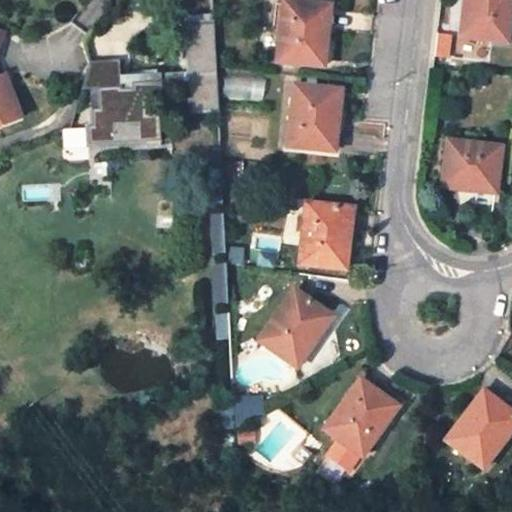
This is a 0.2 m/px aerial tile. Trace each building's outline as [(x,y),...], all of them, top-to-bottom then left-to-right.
[(181,0),(181,9),(212,10),(211,0),(181,0)] [(461,0),(459,15),(462,16),(467,16),(468,0),(461,0)] [(510,0),(468,0),(467,16),(462,16),(459,38),(506,44),(510,0)] [(324,6),(282,1),(274,63),(320,68),(323,45),(319,45),(324,6)] [(319,45),(323,45),(327,46),(332,7),(324,6),(319,45)] [(191,111),(220,110),(217,24),(187,26),(191,111)] [(159,75),(119,77),(118,61),(87,62),(88,88),(101,88),(102,110),(94,110),(95,127),(89,128),(90,145),(160,142),(159,116),(145,117),(143,87),(159,87),(159,75)] [(0,126),(21,120),(7,75),(3,75),(0,76),(0,126)] [(339,90),(290,85),(285,146),(329,152),(333,112),(337,112),(339,90)] [(339,112),(337,112),(333,112),(329,152),(335,153),(339,112)] [(501,149),(447,142),(442,185),(474,189),(474,192),(495,195),(501,149)] [(474,189),(442,185),(440,191),(473,195),(474,192),(474,189)] [(347,206),(304,201),(297,264),(345,270),(347,247),(343,247),(347,206)] [(343,247),(347,247),(350,248),(355,207),(347,206),(343,247)] [(293,289),(256,341),(294,368),(309,348),(306,346),(327,314),(293,289)] [(306,346),(309,348),(312,350),(334,319),(327,314),(306,346)] [(393,403),(359,378),(322,428),(361,456),(375,438),(370,436),(393,403)] [(511,414),(481,390),(444,440),(482,470),(495,452),(492,449),(511,422),(511,414)] [(370,436),(375,438),(377,440),(400,408),(393,403),(370,436)] [(511,434),(511,422),(492,449),(495,452),(497,454),(511,434)]
